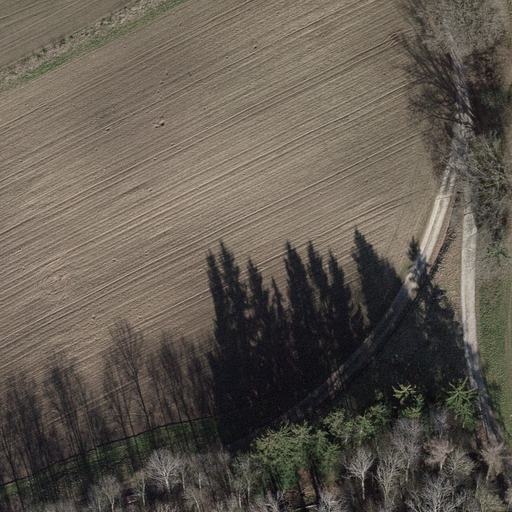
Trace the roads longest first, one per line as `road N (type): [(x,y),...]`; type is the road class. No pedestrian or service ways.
road 1 (track): [(61,511),(287,423),(335,383),(380,335),(425,259),(452,184),(464,107)]
road 2 (track): [(463,135),(473,192),(472,356),(511,478)]
